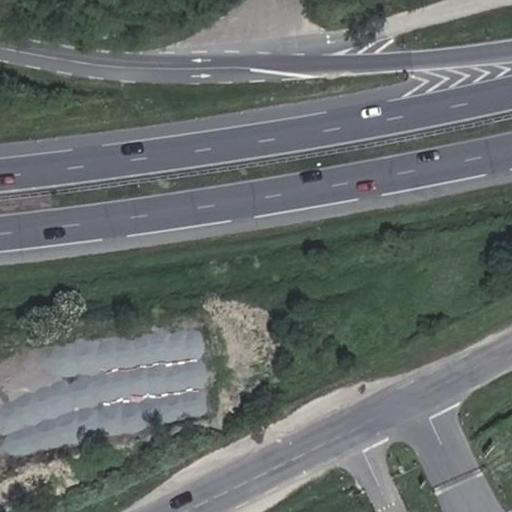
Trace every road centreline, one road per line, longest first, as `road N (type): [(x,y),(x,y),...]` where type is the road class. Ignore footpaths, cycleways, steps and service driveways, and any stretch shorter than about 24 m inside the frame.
road 1 (trunk): [(511,84),(129,155),(0,168)]
road 2 (trunk): [(0,230),(121,220),(511,150)]
road 3 (unclassified): [(184,511),(511,351)]
road 4 (tertiary): [(275,63),(165,69),(0,39)]
road 5 (trunk): [(511,44),(275,63)]
road 6 (unknown): [(419,398),(471,511)]
